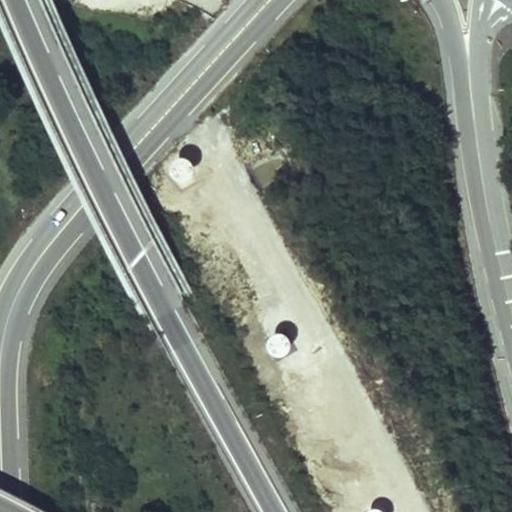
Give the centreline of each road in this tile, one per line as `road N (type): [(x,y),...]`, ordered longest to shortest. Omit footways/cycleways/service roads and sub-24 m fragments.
road 1 (motorway): [(276,511),(21,0)]
road 2 (secondary): [(269,0),(41,255),(0,328)]
road 3 (secondary): [(511,332),(471,102)]
